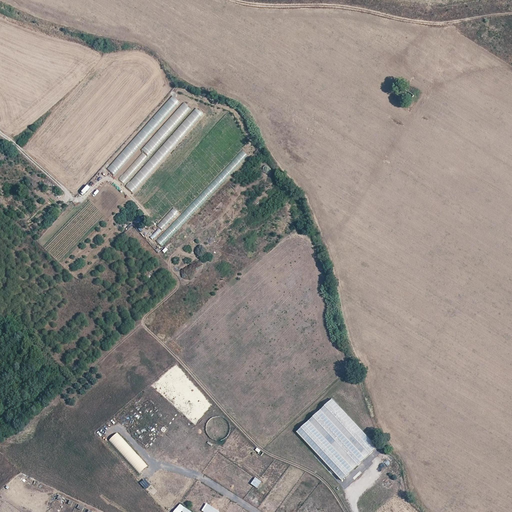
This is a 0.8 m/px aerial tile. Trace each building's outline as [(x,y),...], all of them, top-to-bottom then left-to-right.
[(399,94),(410,101),(413,96),(403,89),(399,94)] [(172,95),(107,169),(115,175),(179,102),(172,95)] [(194,107),(126,187),(134,194),(202,113),(194,107)] [(377,448),(332,399),(297,432),(342,480),(377,448)] [(148,465),(117,432),(108,440),(139,474),(148,465)] [(151,491),(155,489),(149,479),(146,481),(151,491)] [(164,496),(159,504),(167,510),(173,502),(164,496)] [(181,511),(182,511),(191,511),(178,503),(172,511),(181,511)]
